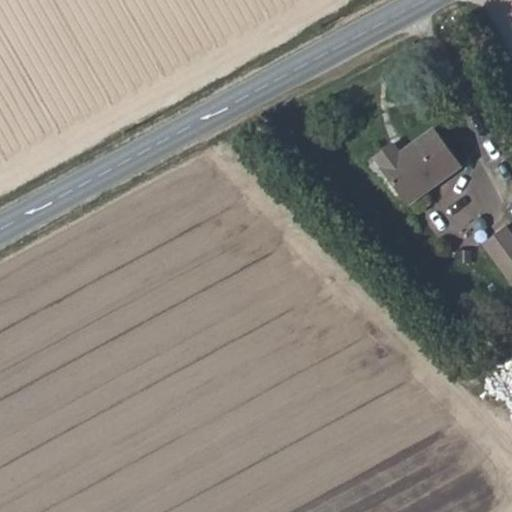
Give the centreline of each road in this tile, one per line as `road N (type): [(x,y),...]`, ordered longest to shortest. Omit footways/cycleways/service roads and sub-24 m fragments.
road 1 (secondary): [(0,224),(420,0)]
road 2 (unknown): [(511,156),(436,0)]
